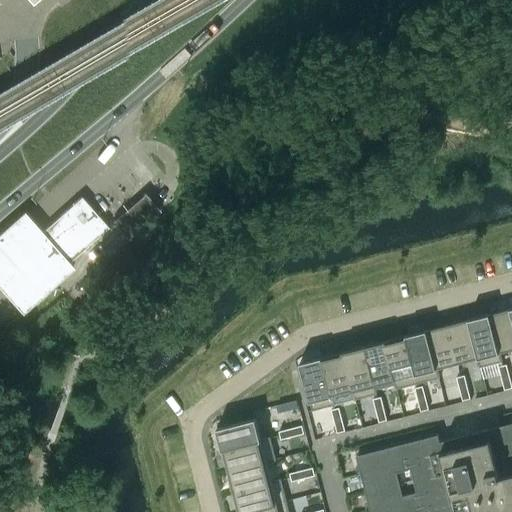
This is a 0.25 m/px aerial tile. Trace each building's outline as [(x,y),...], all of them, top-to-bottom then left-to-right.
[(119,230),(127,239),(159,210),(151,201),(144,193),(112,221),(119,230)] [(38,232),(66,265),(68,263),(68,262),(107,227),(81,196),(41,232),(40,231),(38,232)] [(78,268),(27,211),(0,234),(0,286),(25,315),(78,268)] [(511,316),(510,308),(489,313),(501,361),(502,361),(500,352),(511,348),(511,316)] [(489,313),(468,319),(480,367),(501,361),(489,313)] [(468,319),(447,324),(457,363),(477,358),(480,367),(468,319)] [(447,324),(426,330),(439,378),(440,377),(437,368),(457,363),(447,324)] [(426,330),(405,335),(418,383),(439,378),(426,330)] [(405,335),(384,340),(397,388),(418,383),(405,335)] [(384,340),(363,346),(376,394),(377,393),(376,389),(395,384),(396,389),(397,388),(384,340)] [(363,346),(343,351),(355,399),(376,394),(363,346)] [(343,351),(322,356),(334,404),(355,399),(343,351)] [(322,356),(300,362),(312,410),(334,404),(322,356)] [(506,364),(498,366),(501,378),(509,376),(506,364)] [(464,375),(456,377),(459,388),(467,386),(464,375)] [(511,385),(509,376),(501,378),(504,389),(511,387),(511,385)] [(423,386),(415,388),(418,399),(426,397),(423,386)] [(467,386),(459,388),(462,400),(470,398),(467,386)] [(381,396),(373,398),(376,410),(384,408),(381,396)] [(426,397),(418,399),(421,411),(429,409),(426,397)] [(339,407),(331,409),(334,421),(342,419),(339,407)] [(384,408),(376,410),(379,422),(387,420),(384,408)] [(255,418),(217,428),(222,450),(270,437),(270,436),(261,439),(255,418)] [(342,419),(334,421),(337,432),(345,430),(342,419)] [(438,434),(356,455),(371,510),(371,511),(511,511),(511,422),(485,429),(440,441),(438,434)] [(302,425),(290,428),(292,436),(304,433),(302,425)] [(290,428),(279,431),(281,439),(292,436),(290,428)] [(270,437),(222,450),(228,471),(276,458),(270,437)] [(276,458),(228,471),(233,491),(281,479),(281,478),(271,481),(267,462),(276,459),(276,458)] [(313,467),(301,470),(303,478),(315,475),(313,467)] [(301,470),(290,473),(292,481),(303,478),(301,470)] [(281,479),(233,491),(238,511),(239,511),(286,500),(281,479)] [(289,511),(286,500),(239,511),(289,511)]
